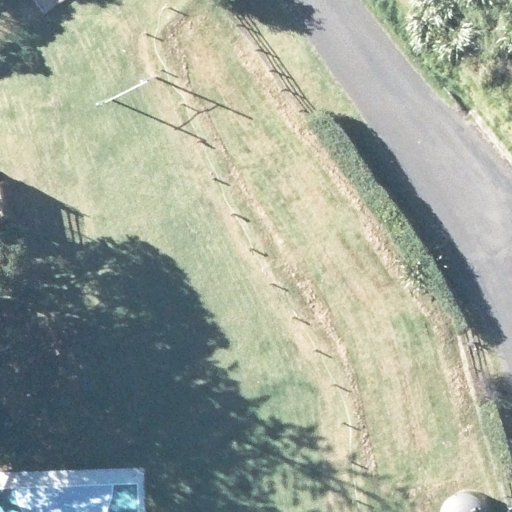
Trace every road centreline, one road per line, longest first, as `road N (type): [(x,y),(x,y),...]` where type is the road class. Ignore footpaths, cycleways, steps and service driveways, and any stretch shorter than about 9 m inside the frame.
road 1 (tertiary): [(469,207),(324,0)]
road 2 (tertiary): [(511,330),(469,207)]
